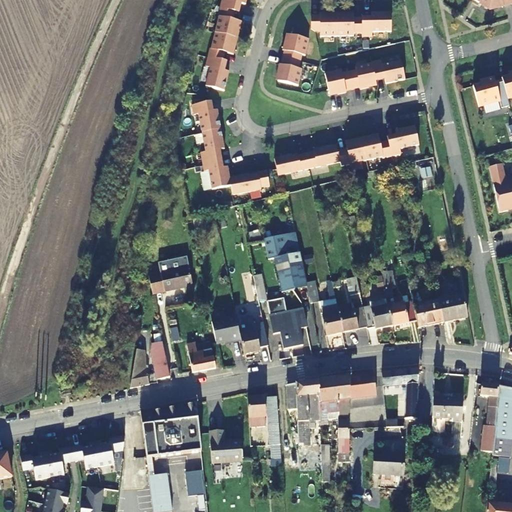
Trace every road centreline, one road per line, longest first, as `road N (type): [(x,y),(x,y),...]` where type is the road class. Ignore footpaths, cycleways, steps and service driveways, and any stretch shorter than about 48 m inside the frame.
road 1 (tertiary): [(0,430),(298,369),(402,356),(490,365)]
road 2 (track): [(0,316),(82,75),(116,0)]
road 3 (residential): [(442,95),(259,133),(245,112),(267,7),(276,0)]
road 4 (unknown): [(425,356),(419,421),(363,446),(354,486)]
road 5 (residential): [(474,253),(442,95)]
